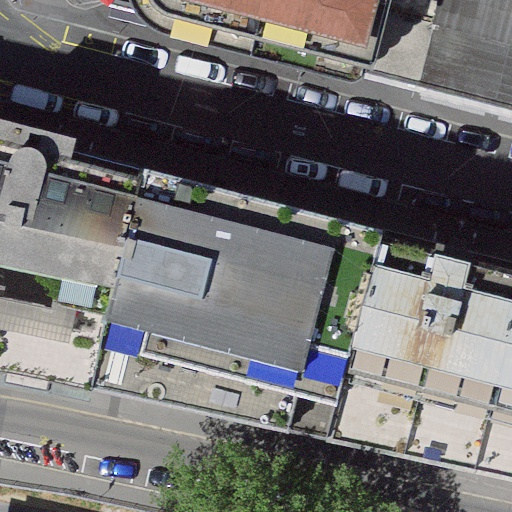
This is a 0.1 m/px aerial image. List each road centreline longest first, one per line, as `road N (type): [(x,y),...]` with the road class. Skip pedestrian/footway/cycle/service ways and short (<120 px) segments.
road 1 (residential): [(0,23),(79,74),(511,184)]
road 2 (residential): [(441,511),(0,415)]
